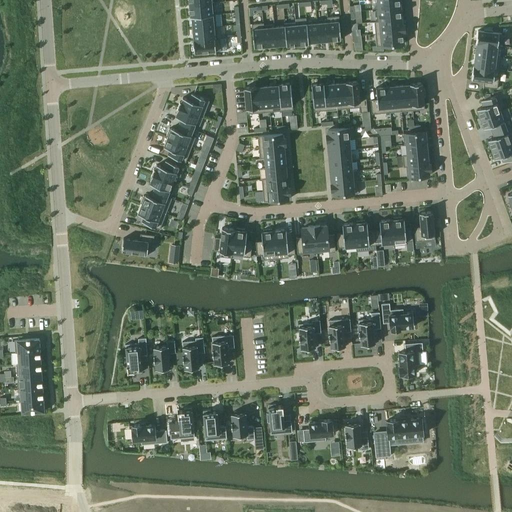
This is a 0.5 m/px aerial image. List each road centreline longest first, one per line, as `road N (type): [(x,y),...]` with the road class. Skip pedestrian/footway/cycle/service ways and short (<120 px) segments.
road 1 (residential): [(73,401),(50,85)]
road 2 (residential): [(450,194),(254,211),(209,201)]
road 3 (residential): [(313,380),(73,401)]
road 4 (residential): [(227,68),(432,63)]
road 5 (residential): [(50,85),(227,68)]
road 6 (residential): [(485,187),(499,235),(468,250),(454,246),(450,194)]
road 7 (residential): [(444,49),(485,187)]
road 8 (residential): [(227,68),(233,141),(209,201)]
road 9 (residential): [(450,194),(432,63)]
road 10 (residential): [(389,398),(386,360),(312,366),(313,380)]
